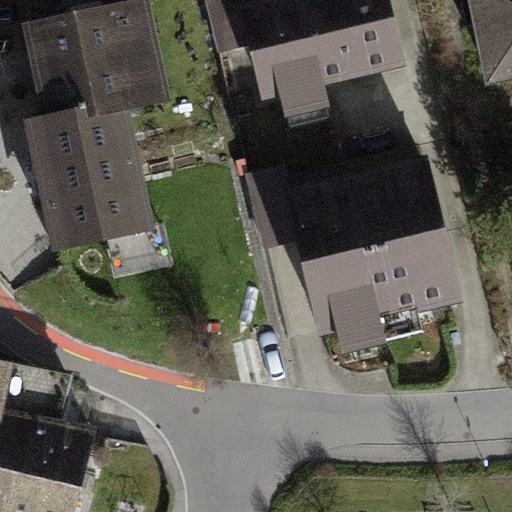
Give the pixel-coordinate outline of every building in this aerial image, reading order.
[(212,0),(231,90),(262,84),(266,99),(287,96),(292,109),(334,99),(329,78),(408,58),(395,0),(212,0)] [(511,0),(479,0),(497,90),(511,87),(511,0)] [(144,7),(27,33),(45,114),(123,97),(163,88),(144,7)] [(123,97),(45,114),(32,116),(60,240),(110,231),(117,263),(157,255),(123,97)] [(288,158),(248,168),(266,247),(301,238),(325,332),(340,329),(347,347),(390,338),(386,310),(462,294),(427,143),(292,174),(288,158)] [(75,389),(0,370),(0,511),(82,511),(98,438),(67,430),(75,389)]
